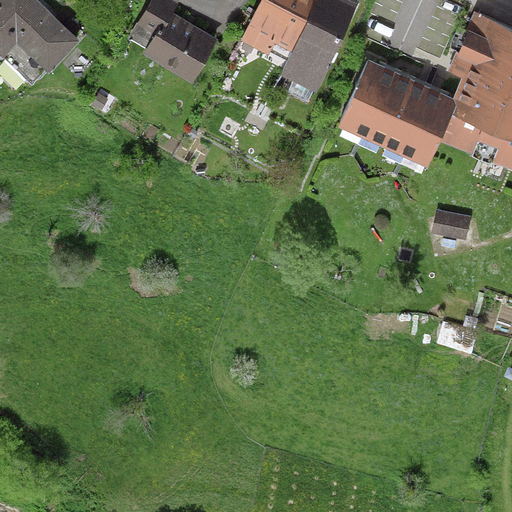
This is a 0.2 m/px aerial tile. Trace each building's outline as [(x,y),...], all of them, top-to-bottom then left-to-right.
[(50,61),(75,33),(38,0),(0,0),(0,44),(3,47),(17,32),(50,61)] [(192,82),(217,39),(172,13),(179,0),(151,0),(129,38),(146,48),(143,54),(192,82)] [(262,0),(245,38),(266,48),(269,41),(295,53),(285,75),(312,87),(350,6),(336,0),(262,0)] [(511,164),(511,43),(484,33),(444,139),(511,164)] [(450,103),(368,66),(342,124),(423,161),(450,103)] [(469,215),(437,210),(433,233),(465,239),(469,215)]
